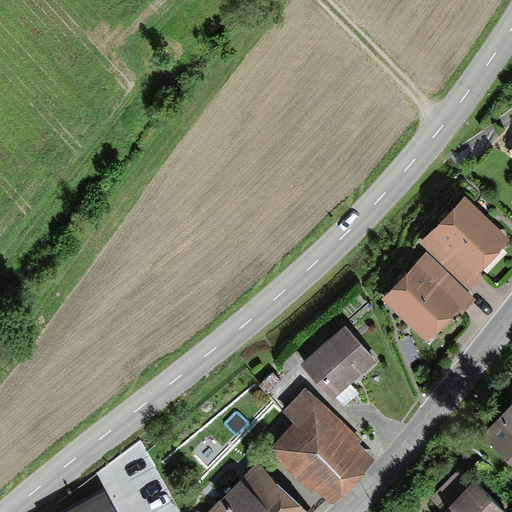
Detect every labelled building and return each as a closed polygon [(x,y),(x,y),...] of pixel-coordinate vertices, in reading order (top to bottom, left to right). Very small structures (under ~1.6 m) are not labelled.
[(506,239),(464,200),(428,239),(471,278),(506,239)] [(469,299),(423,258),(388,297),(434,337),(469,299)] [(344,328),(303,364),(334,398),(375,362),(344,328)] [(360,440),(307,388),(284,412),(294,422),(271,446),(330,503),(372,460),(356,444),(360,440)] [(511,403),(482,435),(511,463),(511,403)] [(304,511),(259,468),(215,511),(304,511)] [(499,511),(474,487),(451,511),(452,511),(499,511)] [(111,511),(103,496),(72,511),(111,511)]
